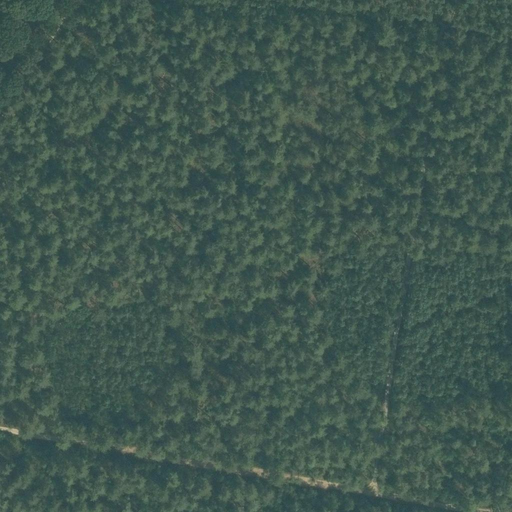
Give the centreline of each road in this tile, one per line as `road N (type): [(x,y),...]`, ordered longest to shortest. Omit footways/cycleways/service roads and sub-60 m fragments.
road 1 (track): [(449,0),(370,492)]
road 2 (track): [(370,492),(0,427)]
road 3 (track): [(78,0),(0,105)]
